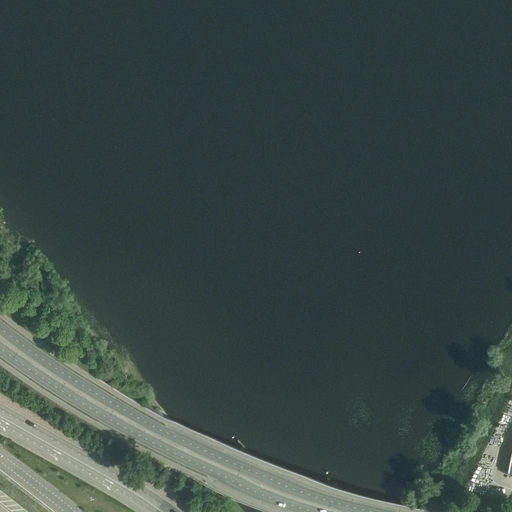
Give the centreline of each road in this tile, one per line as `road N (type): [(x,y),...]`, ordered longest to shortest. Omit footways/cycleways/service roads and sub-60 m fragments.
road 1 (secondary): [(379,511),(179,437),(85,387),(0,327)]
road 2 (secondary): [(0,348),(120,425),(322,511)]
road 3 (tertiary): [(162,511),(0,416)]
